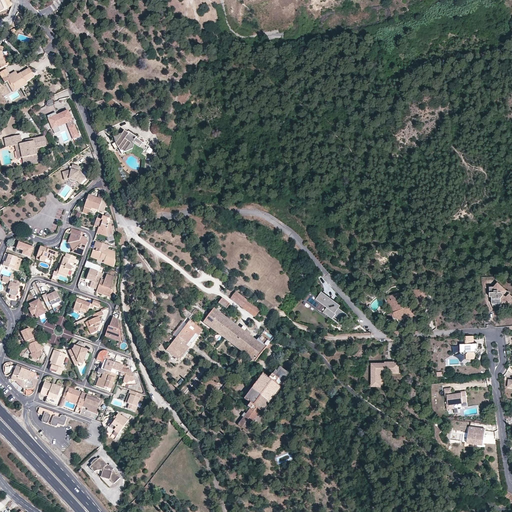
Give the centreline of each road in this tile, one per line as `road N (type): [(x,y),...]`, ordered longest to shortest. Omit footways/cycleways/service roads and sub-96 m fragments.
road 1 (residential): [(488,330),(381,335),(293,234),(256,212),(198,210),(150,221)]
road 2 (residential): [(38,16),(67,67),(105,176)]
road 3 (residential): [(105,176),(71,205),(58,240),(15,233),(0,258)]
road 4 (track): [(119,224),(210,292),(216,280),(198,279)]
